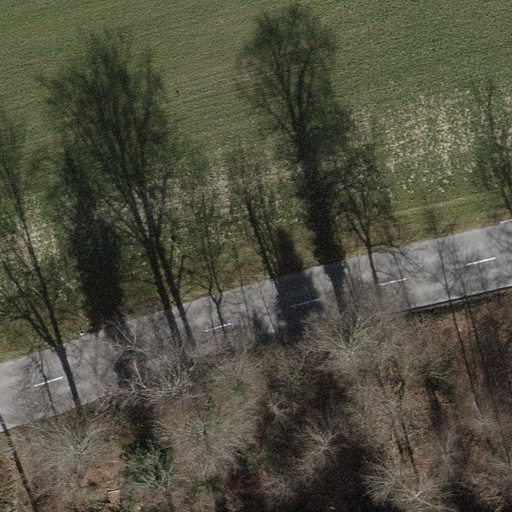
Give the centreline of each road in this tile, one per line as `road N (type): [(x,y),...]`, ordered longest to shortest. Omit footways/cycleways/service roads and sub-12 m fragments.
road 1 (tertiary): [(0,399),(511,255)]
road 2 (track): [(38,511),(24,391)]
